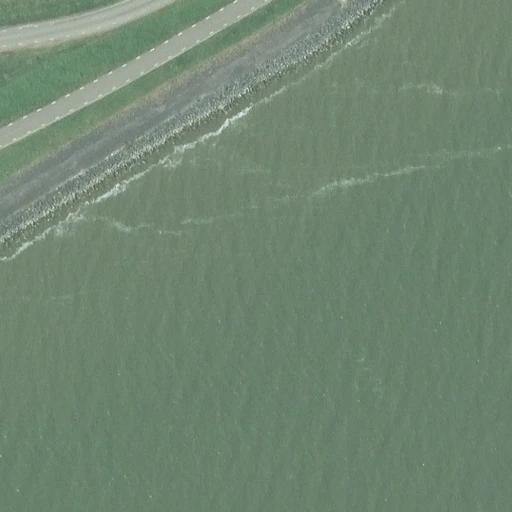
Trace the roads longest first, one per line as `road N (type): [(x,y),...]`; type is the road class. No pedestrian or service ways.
road 1 (tertiary): [(0,138),(252,0)]
road 2 (tertiary): [(151,0),(72,28),(0,40)]
